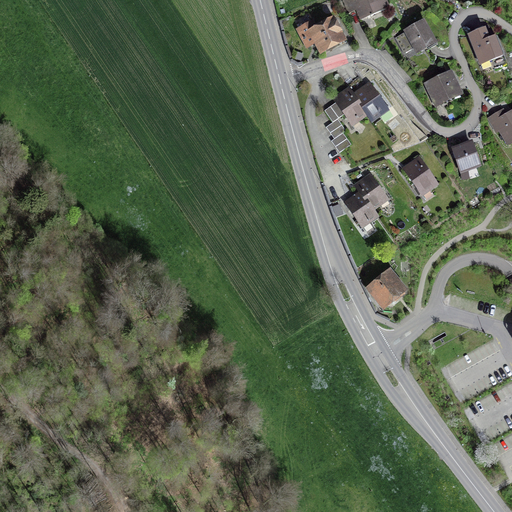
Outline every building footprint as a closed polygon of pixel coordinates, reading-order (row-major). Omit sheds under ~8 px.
[(384,0),(343,0),(349,13),(357,9),(361,19),(388,8),(384,0)] [(313,23),(299,30),(307,46),(318,40),(323,50),(341,41),(336,30),(340,28),(336,20),(317,30),(313,23)] [(423,23),(396,38),(404,53),(415,47),(417,52),(434,43),(423,23)] [(485,30),(469,36),(480,63),(489,60),(490,61),(503,56),(496,38),(489,40),(485,30)] [(451,73),(427,85),(437,105),(460,94),(451,73)] [(365,88),(354,96),(367,114),(371,121),(382,114),(379,111),(385,107),(372,88),(367,91),(365,88)] [(358,121),(367,114),(354,96),(349,90),(338,97),(340,100),(336,103),(345,115),(350,122),(356,118),(358,121)] [(333,123),(338,119),(345,115),(336,103),(324,111),(333,123)] [(498,113),(489,119),(496,132),(500,130),(508,144),(511,142),(511,112),(501,118),(498,113)] [(342,125),(338,119),(333,123),(326,127),(330,133),(342,125)] [(346,131),(342,125),(330,133),(334,139),(343,133),(346,131)] [(347,139),(343,133),(334,139),(331,141),(335,147),(347,139)] [(351,145),(347,139),(335,147),(339,153),(351,145)] [(472,143),(453,150),(460,172),(479,165),(472,143)] [(420,160),(404,171),(420,192),(426,188),(428,190),(437,184),(420,160)] [(356,186),(360,193),(376,215),(385,208),(383,206),(389,202),(372,179),(369,181),(367,178),(356,186)] [(381,221),(376,215),(360,193),(350,200),(351,203),(347,206),(364,229),(370,225),(372,228),(381,221)] [(390,274),(371,290),(383,306),(402,290),(390,274)]
